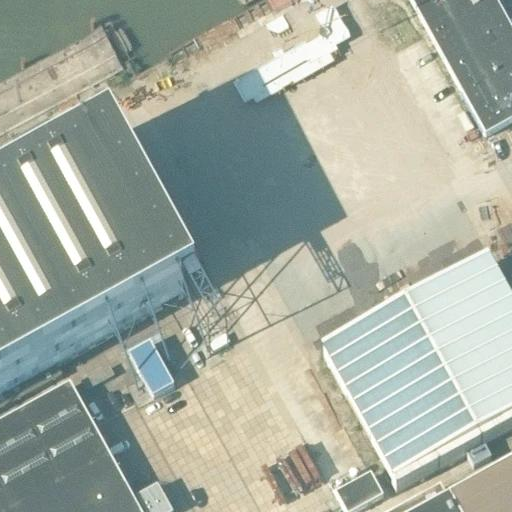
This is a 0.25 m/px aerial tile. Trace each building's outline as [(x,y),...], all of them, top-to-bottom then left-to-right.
[(511,21),(505,25),(490,0),(407,0),(485,141),(511,126),(511,38),(511,37),(511,36),(511,21)] [(389,63),(339,85),(361,134),(411,112),(389,63)] [(164,126),(175,145),(196,134),(185,115),(164,126)] [(112,139),(0,200),(0,414),(51,386),(62,380),(56,370),(197,292),(112,139)] [(511,313),(489,271),(323,363),(392,488),(390,489),(395,498),(511,433),(511,313)] [(151,402),(172,390),(149,348),(128,359),(151,402)] [(113,379),(108,370),(80,386),(85,394),(113,379)] [(0,511),(136,511),(69,389),(0,427),(0,511)] [(511,511),(511,475),(448,510),(438,492),(401,511),(511,511)] [(370,479),(335,499),(342,511),(364,511),(382,502),(370,479)] [(168,511),(157,491),(136,503),(140,511),(168,511)]
